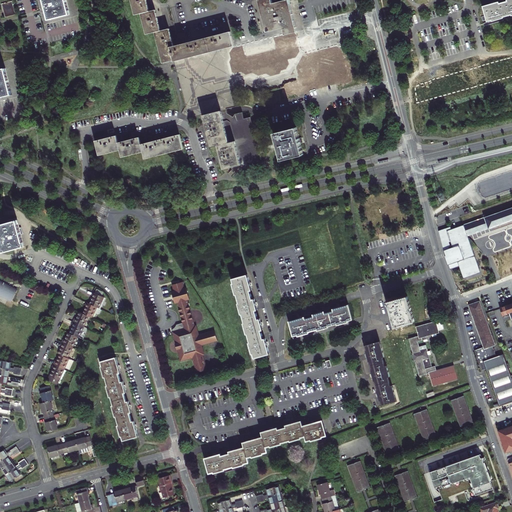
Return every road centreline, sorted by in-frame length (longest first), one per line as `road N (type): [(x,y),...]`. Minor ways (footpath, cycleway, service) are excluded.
road 1 (residential): [(34,432),(29,382),(78,276),(109,286),(134,358),(150,354)]
road 2 (tertiary): [(141,237),(416,174)]
road 3 (tertiary): [(410,148),(138,212)]
road 4 (residential): [(443,268),(511,488)]
road 5 (residential): [(372,0),(410,148)]
road 6 (tertiary): [(128,210),(0,151)]
road 7 (residential): [(281,365),(288,315),(364,292)]
road 8 (residential): [(364,292),(367,313),(355,341),(281,365)]
road 9 (tertiary): [(0,173),(114,229)]
road 10 (residential): [(281,365),(163,398)]
